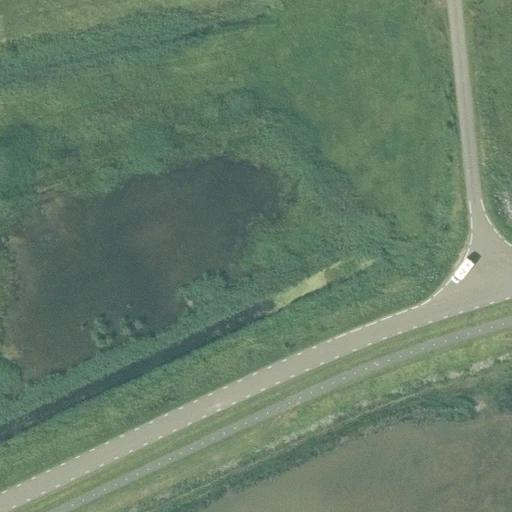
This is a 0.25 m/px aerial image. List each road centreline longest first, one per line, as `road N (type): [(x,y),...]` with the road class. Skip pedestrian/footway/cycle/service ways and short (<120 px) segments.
road 1 (secondary): [(492,292),(419,315),(0,498)]
road 2 (unclassified): [(492,292),(451,0)]
